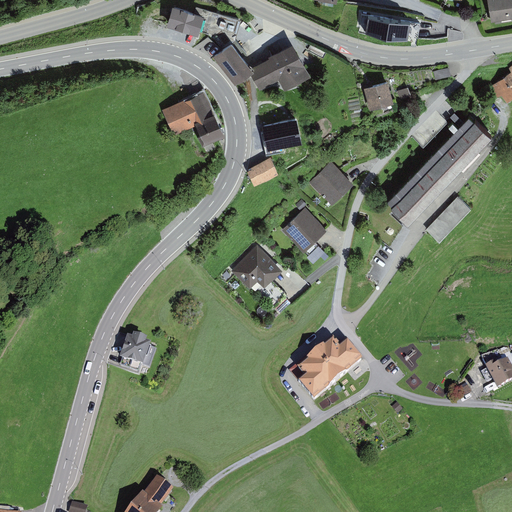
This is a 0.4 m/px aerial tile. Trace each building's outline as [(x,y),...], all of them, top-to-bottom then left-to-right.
[(150,18),(168,21),(170,3),(153,0),(150,18)] [(511,0),(487,0),(491,23),(511,19),(511,0)] [(204,19),(173,9),(167,28),(198,38),(204,19)] [(420,24),(361,14),(359,33),(417,42),(420,24)] [(254,68),(233,44),(215,58),(236,83),(254,68)] [(262,89),(283,78),(288,88),(310,76),(294,46),(272,57),(273,59),(252,70),(262,89)] [(511,74),(494,86),(505,104),(511,99),(511,74)] [(389,83),(366,89),(371,110),(394,104),(389,83)] [(408,88),(397,91),(400,100),(411,97),(408,88)] [(225,138),(203,92),(165,110),(177,135),(196,127),(205,147),(225,138)] [(302,146),(297,120),(262,127),(267,153),(302,146)] [(491,137),(475,121),(392,207),(409,223),(491,137)] [(270,161),(248,173),(255,185),(276,174),(270,161)] [(349,178),(333,162),(314,181),(334,201),(353,182),(349,178)] [(471,210),(459,198),(429,230),(441,242),(471,210)] [(328,228),(309,207),(286,228),(305,249),(328,228)] [(284,267),(260,244),(236,269),(254,286),(261,279),(267,285),(284,267)] [(322,249),(319,246),(307,257),(313,263),(321,256),(325,260),(328,256),(322,249)] [(149,340),(129,334),(122,357),(142,363),(149,340)] [(335,339),(301,368),(308,376),(302,381),(317,399),(363,360),(348,342),(342,347),(335,339)] [(484,357),(487,363),(506,355),(504,349),(484,357)] [(511,380),(511,356),(491,368),(500,386),(511,380)] [(155,511),(174,490),(158,477),(129,511),(155,511)] [(86,511),(88,506),(74,503),(71,511),(86,511)]
